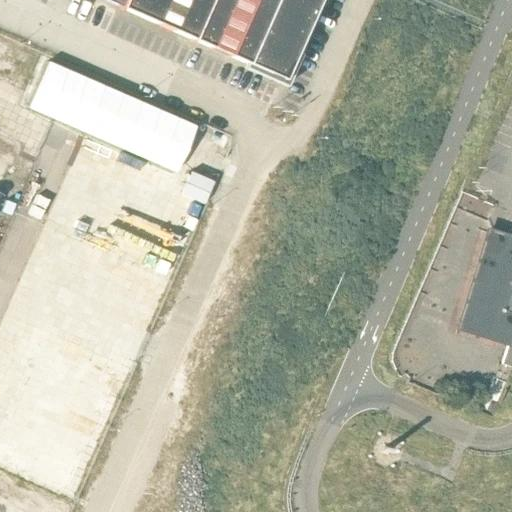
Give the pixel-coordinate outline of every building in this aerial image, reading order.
[(119,0),(116,7),(188,39),(205,0),(119,0)] [(205,0),(188,39),(187,41),(189,42),(190,40),(281,80),(316,0),(205,0)] [(46,62),(26,108),(172,172),(192,126),(46,62)] [(511,229),(510,228),(507,239),(486,232),(456,327),(507,343),(511,326),(511,229)] [(315,288),(318,286),(319,282),(317,279),(313,279),(310,280),(310,284),(311,286),(315,288)] [(39,343),(0,430),(0,459),(64,488),(113,376),(39,343)] [(511,367),(511,363),(511,344),(507,343),(501,364),(511,367)] [(406,441),(377,429),(363,459),(394,471),(398,461),(400,457),(402,452),(406,441)]
